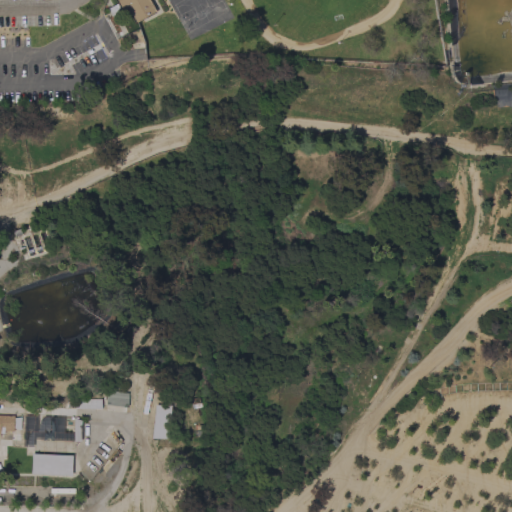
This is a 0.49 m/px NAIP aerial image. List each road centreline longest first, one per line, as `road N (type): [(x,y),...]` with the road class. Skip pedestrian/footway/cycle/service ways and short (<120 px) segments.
road 1 (track): [(286,511),(335,473),(473,236),(476,149)]
road 2 (track): [(260,126),(511,150)]
road 3 (track): [(33,209),(172,148),(260,126)]
road 4 (track): [(364,420),(511,288)]
road 5 (track): [(348,449),(511,485)]
road 6 (track): [(511,400),(427,408),(390,459)]
